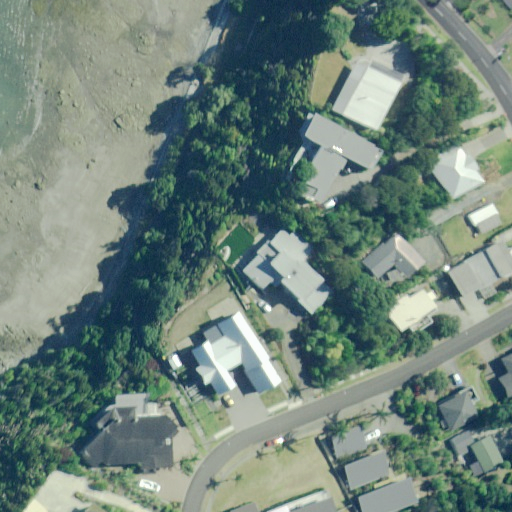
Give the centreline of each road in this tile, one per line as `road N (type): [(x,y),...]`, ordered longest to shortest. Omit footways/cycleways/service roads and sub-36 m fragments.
road 1 (residential): [(184,511),(200,471),(237,443),(393,376),(511,313)]
road 2 (tertiary): [(427,0),(511,103)]
